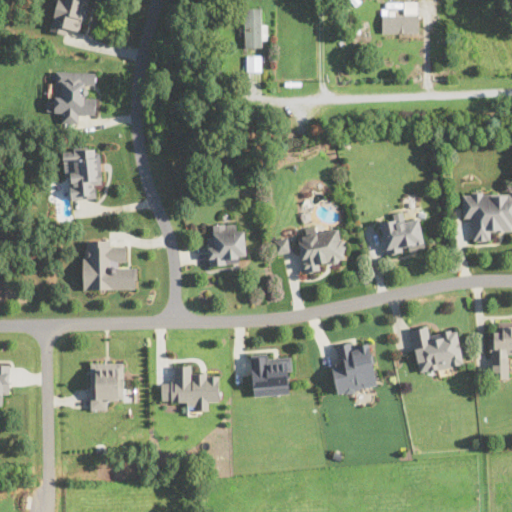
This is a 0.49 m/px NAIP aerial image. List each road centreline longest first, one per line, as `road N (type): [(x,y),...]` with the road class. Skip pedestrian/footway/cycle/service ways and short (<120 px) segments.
road 1 (residential): [(511,279),(451,282),(275,319),(0,324)]
road 2 (residential): [(157,0),(138,71),(138,141),(173,250),(176,322)]
road 3 (residential): [(511,95),(280,98)]
road 4 (residential): [(46,324),(49,480)]
